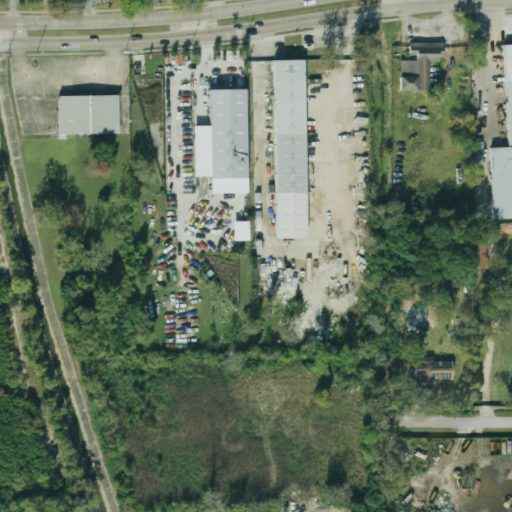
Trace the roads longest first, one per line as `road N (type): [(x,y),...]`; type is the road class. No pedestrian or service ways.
road 1 (secondary): [(0,44),(197,35),(497,0)]
road 2 (secondary): [(306,0),(162,17),(0,22)]
road 3 (track): [(0,483),(67,482),(26,375),(0,271)]
